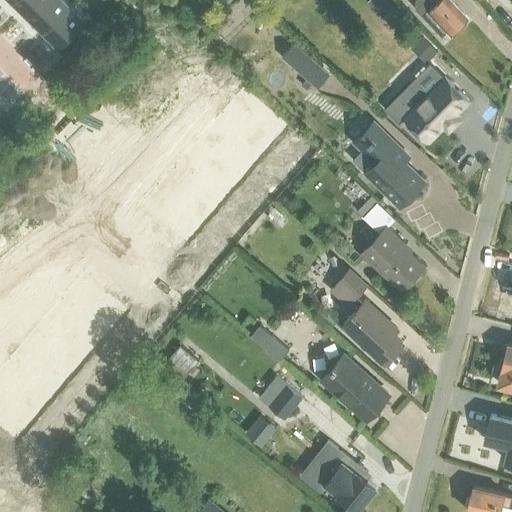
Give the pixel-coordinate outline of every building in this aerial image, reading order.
[(14,0),(29,14),(42,0),(14,0)] [(68,0),(42,0),(29,14),(44,29),(70,1),(68,0)] [(105,0),(96,0),(94,3),(101,10),(108,2),(105,0)] [(387,0),(369,0),(369,1),(384,16),(394,6),(387,0)] [(452,0),(416,0),(417,8),(441,34),(446,29),(450,33),(468,17),(452,0)] [(70,1),(44,29),(58,43),(85,16),(70,1)] [(422,36),(412,46),(428,62),(438,52),(422,36)] [(153,42),(148,47),(157,54),(161,49),(153,42)] [(293,43),(282,55),(318,86),(322,82),(329,74),(293,43)] [(135,59),(127,70),(134,75),(142,63),(135,59)] [(181,63),(167,79),(200,107),(214,91),(181,63)] [(127,70),(120,82),(126,86),(134,75),(127,70)] [(445,76),(405,117),(428,140),(469,99),(445,76)] [(167,79),(153,95),(186,124),(200,107),(167,79)] [(102,88),(94,100),(101,104),(108,93),(102,88)] [(153,95),(139,112),(172,140),(186,124),(153,95)] [(94,100),(86,111),(93,116),(101,104),(94,100)] [(257,109),(243,125),(276,153),(290,137),(257,109)] [(139,112),(125,128),(157,156),(172,140),(139,112)] [(381,130),(363,148),(376,161),(366,171),(400,205),(425,181),(404,161),(409,156),(376,123),(375,124),(381,130)] [(45,124),(38,135),(44,140),(52,128),(45,124)] [(243,125),(229,141),(261,170),(276,153),(243,125)] [(125,128),(111,144),(143,173),(157,156),(125,128)] [(38,135),(30,147),(36,151),(44,140),(38,135)] [(61,137),(47,154),(79,182),(94,166),(61,137)] [(229,141),(215,158),(247,186),(261,170),(229,141)] [(21,143),(13,155),(19,159),(27,148),(21,143)] [(298,153),(288,163),(294,169),(304,158),(298,153)] [(47,154),(33,170),(65,198),(79,182),(47,154)] [(13,155),(5,166),(12,171),(19,159),(13,155)] [(215,158),(200,174),(233,202),(247,186),(215,158)] [(284,169),(275,180),(281,185),(290,175),(284,169)] [(33,170),(19,186),(51,215),(65,198),(33,170)] [(200,174),(186,190),(219,218),(233,202),(200,174)] [(275,180),(265,190),(271,195),(281,185),(275,180)] [(19,186),(4,203),(37,231),(51,215),(19,186)] [(186,190),(172,207),(205,235),(219,218),(186,190)] [(407,246),(387,228),(395,220),(370,197),(357,210),(382,234),(364,253),(401,289),(423,266),(405,248),(407,246)] [(256,202),(246,213),(252,218),(262,208),(256,202)] [(4,203),(0,207),(0,227),(23,247),(37,231),(4,203)] [(172,207),(158,223),(191,251),(205,235),(172,207)] [(246,213),(237,223),(242,228),(252,218),(246,213)] [(0,227),(0,251),(11,261),(23,247),(0,227)] [(227,235),(218,245),(224,251),(233,241),(227,235)] [(218,245),(208,256),(214,261),(224,251),(218,245)] [(332,287),(348,302),(366,283),(350,268),(332,287)] [(107,281),(93,298),(126,326),(140,310),(107,281)] [(93,298),(79,314),(112,342),(126,326),(93,298)] [(393,333),(398,328),(365,298),(342,323),(385,362),(403,342),(393,333)] [(79,314),(65,330),(97,359),(112,342),(79,314)] [(260,323),(251,334),(280,359),(289,348),(260,323)] [(148,327),(138,337),(144,343),(154,332),(148,327)] [(65,330),(51,347),(83,375),(97,359),(65,330)] [(138,337),(129,347),(135,353),(144,343),(138,337)] [(511,342),(509,342),(503,367),(499,383),(511,385),(511,342)] [(199,360),(180,344),(160,368),(178,384),(199,360)] [(51,347),(37,363),(69,391),(83,375),(51,347)] [(367,418),(388,394),(343,353),(322,377),(367,418)] [(120,359),(112,371),(119,375),(127,364),(120,359)] [(37,363),(22,379),(55,408),(69,391),(37,363)] [(112,371),(104,382),(111,387),(119,375),(112,371)] [(277,376),(260,397),(286,418),(303,396),(277,376)] [(22,379),(8,396),(41,424),(55,408),(22,379)] [(96,395),(88,407),(94,411),(102,400),(96,395)] [(8,396),(0,405),(0,417),(27,440),(41,424),(8,396)] [(88,407),(80,418),(86,423),(94,411),(88,407)] [(263,411),(247,429),(262,444),(279,426),(263,411)] [(511,417),(492,412),(486,438),(509,443),(506,459),(511,460),(511,417)] [(70,432),(62,443),(69,448),(77,436),(70,432)] [(62,443),(54,455),(61,459),(69,448),(62,443)] [(354,472),(344,464),(336,474),(328,485),(337,493),(358,509),(376,487),(356,471),(354,472)] [(467,509),(481,511),(511,511),(511,492),(473,484),(467,509)] [(222,511),(209,501),(199,511),(222,511)]
